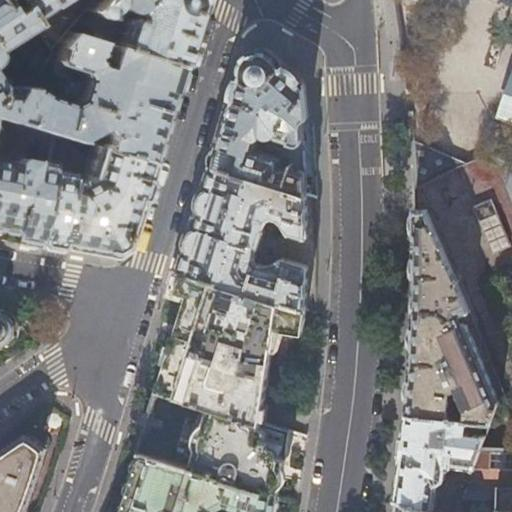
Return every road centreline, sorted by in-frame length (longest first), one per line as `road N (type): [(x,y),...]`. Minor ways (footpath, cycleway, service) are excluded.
road 1 (tertiary): [(337,511),(361,240),(355,49)]
road 2 (residential): [(137,292),(234,0)]
road 3 (residential): [(137,292),(70,511)]
road 4 (residential): [(0,399),(137,292)]
road 5 (residential): [(0,266),(137,292)]
